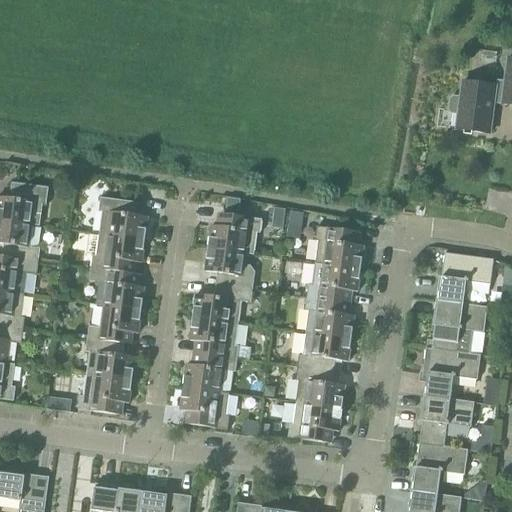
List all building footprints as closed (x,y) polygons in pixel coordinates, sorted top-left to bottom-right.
[(454,97),(451,99),(449,110),(452,114),(459,114),(457,130),(491,134),(495,104),(511,105),(511,58),(509,58),(505,88),(463,82),(461,98),(454,97)] [(0,197),(0,220),(29,225),(33,226),(41,227),(44,204),(47,205),(49,188),(13,183),(11,199),(0,197)] [(103,212),(100,234),(146,241),(149,217),(137,216),(138,203),(101,198),(100,212),(103,212)] [(228,198),(227,210),(238,212),(240,200),(228,198)] [(276,210),(274,228),(284,229),(286,211),(276,210)] [(302,225),(304,214),(292,212),(290,223),(302,225)] [(212,226),(209,249),(247,254),(255,256),(258,233),(261,234),(263,220),(226,215),(224,227),(212,226)] [(0,244),(4,245),(3,257),(40,262),(41,249),(30,248),(33,226),(29,225),(0,220),(0,244)] [(319,242),(316,264),(362,270),(365,247),(353,245),(354,232),(318,227),(316,241),(319,242)] [(92,269),(94,269),(129,274),(130,262),(143,264),(146,241),(100,234),(97,256),(94,256),(92,269)] [(218,274),(217,286),(254,291),(256,272),(251,266),(245,266),(247,254),(209,249),(206,272),(218,274)] [(439,288),(437,302),(464,306),(464,305),(467,282),(491,286),(495,261),(446,254),(443,278),(439,277),(438,278),(442,279),(441,288),(439,288)] [(40,262),(3,257),(1,268),(0,268),(0,291),(25,295),(28,273),(38,274),(40,262)] [(310,285),(308,298),(345,303),(346,291),(359,293),(362,270),(316,264),(313,286),(310,285)] [(511,286),(511,270),(506,268),(503,285),(511,286)] [(97,305),(105,306),(142,311),(145,288),(127,285),(129,274),(94,269),(92,281),(100,282),(97,305)] [(197,295),(194,318),(239,324),(242,302),(252,304),(254,291),(217,286),(215,297),(197,295)] [(0,327),(24,331),(26,318),(22,317),(25,295),(17,294),(0,291),(0,327)] [(310,311),(307,333),(352,339),(355,316),(343,315),(345,303),(308,298),(306,311),(310,311)] [(432,325),(432,326),(436,327),(433,350),(458,353),(458,352),(470,354),(473,332),(485,333),(488,309),(488,308),(464,305),(464,306),(437,302),(435,316),(437,316),(436,325),(432,325)] [(90,326),(88,339),(125,344),(127,333),(139,334),(142,311),(105,306),(102,328),(90,326)] [(203,343),(201,355),(238,360),(240,347),(236,346),(239,324),(194,318),(190,341),(203,343)] [(0,362),(8,364),(11,342),(22,344),(24,331),(0,327),(0,362)] [(300,355),(299,368),(335,373),(337,361),(349,363),(352,339),(307,333),(304,355),(300,355)] [(90,353),(87,375),(133,381),(136,358),(124,356),(125,344),(88,339),(87,352),(90,353)] [(427,349),(423,381),(426,381),(426,383),(424,397),(451,401),(451,400),(455,378),(478,381),(482,356),(470,354),(458,352),(458,353),(433,350),(427,349)] [(187,365),(184,388),(222,393),(225,371),(237,373),(238,360),(201,355),(200,366),(187,365)] [(8,364),(0,362),(0,399),(15,401),(16,388),(13,387),(16,365),(8,364)] [(300,381),(297,403),(343,409),(346,386),(334,384),(335,373),(299,368),(297,381),(300,381)] [(133,381),(87,375),(84,397),(81,396),(79,410),(116,415),(118,403),(130,404),(133,381)] [(267,387),(266,397),(275,398),(276,392),(273,388),(267,387)] [(222,393),(184,388),(181,411),(193,413),(192,425),(229,430),(231,416),(227,416),(230,394),(222,393)] [(497,405),(498,396),(486,395),(485,403),(497,405)] [(419,420),(419,421),(423,422),(420,445),(445,448),(448,425),(472,428),(475,404),(475,403),(451,400),(451,401),(424,397),(422,411),(425,411),(423,421),(419,420)] [(48,398),(47,410),(55,411),(56,399),(48,398)] [(343,409),(297,403),(294,425),(291,425),(289,438),(326,443),(328,431),(340,433),(343,409)] [(257,437),(259,423),(245,421),(242,435),(257,437)] [(262,425),(260,437),(269,438),(271,426),(262,425)] [(473,444),(472,452),(492,455),(494,441),(482,439),(482,445),(475,444),(473,444)] [(413,478),(411,492),(439,496),(439,495),(442,473),(465,476),(469,451),(445,448),(420,445),(417,468),(413,467),(413,469),(417,469),(415,479),(413,478)] [(2,474),(0,485),(0,498),(21,502),(20,511),(45,511),(50,478),(36,476),(35,478),(26,477),(27,473),(25,473),(25,477),(2,474)] [(92,511),(141,511),(144,493),(121,490),(122,486),(120,486),(120,490),(110,488),(111,486),(97,484),(92,511)] [(144,493),(141,511),(190,511),(193,497),(178,495),(178,498),(169,496),(169,492),(168,492),(167,496),(144,493)] [(460,511),(462,499),(462,498),(439,495),(439,496),(411,492),(409,506),(412,506),(410,511),(460,511)] [(237,511),(285,511),(264,509),(264,505),(263,505),(262,509),(253,508),(253,505),(239,503),(237,511)]
